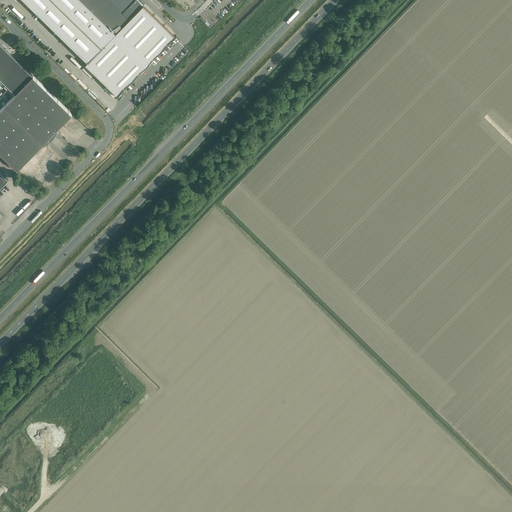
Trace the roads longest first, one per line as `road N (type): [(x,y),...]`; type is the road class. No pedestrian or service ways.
road 1 (trunk): [(0,344),(335,0)]
road 2 (trunk): [(311,0),(0,319)]
road 3 (unclassified): [(0,15),(109,124),(103,144),(0,251)]
road 4 (track): [(31,511),(147,391),(103,340),(106,325)]
road 5 (track): [(511,141),(397,29)]
road 6 (unknown): [(120,106),(7,0)]
